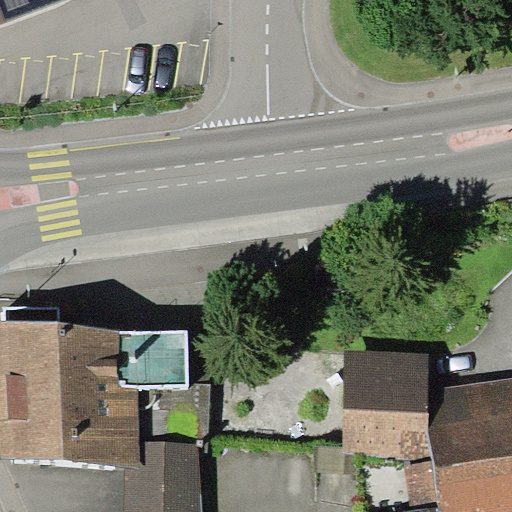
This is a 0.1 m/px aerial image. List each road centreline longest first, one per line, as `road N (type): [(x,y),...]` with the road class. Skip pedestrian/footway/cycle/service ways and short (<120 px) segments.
road 1 (secondary): [(274,163),(0,199)]
road 2 (secondary): [(511,129),(274,163)]
road 3 (residential): [(272,0),(274,163)]
